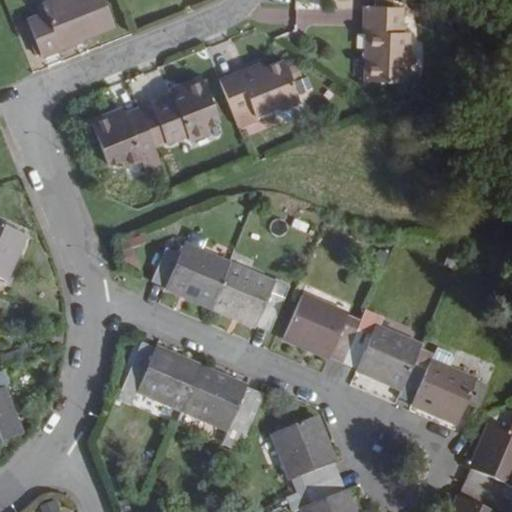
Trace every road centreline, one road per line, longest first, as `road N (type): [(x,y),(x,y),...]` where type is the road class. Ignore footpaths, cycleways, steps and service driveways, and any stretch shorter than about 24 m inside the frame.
road 1 (residential): [(86,303),(73,241),(32,144),(34,105),(54,83),(222,17),(244,0)]
road 2 (residential): [(402,461),(337,398),(135,310),(86,303)]
road 3 (residential): [(45,450),(82,373),(86,303)]
